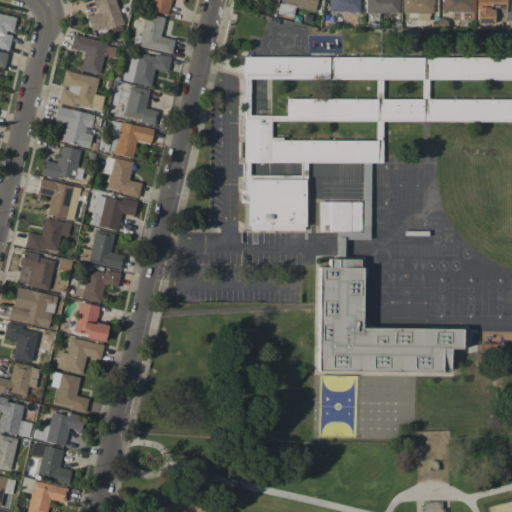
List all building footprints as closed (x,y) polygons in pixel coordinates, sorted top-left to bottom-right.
[(90,31),(121,24),(115,0),(93,0),(96,13),(86,15),(90,31)] [(167,15),(170,0),(149,0),(147,10),(167,15)] [(314,11),(316,0),(281,0),(279,13),(292,15),(294,7),(314,11)] [(328,0),(328,11),(360,12),(360,0),(328,0)] [(399,13),(399,0),(365,0),(365,13),(399,13)] [(402,0),(402,12),(434,13),(433,0),(402,0)] [(440,0),(440,11),(452,11),(452,19),(472,19),(472,0),(440,0)] [(475,0),(476,23),(493,23),(493,9),(506,9),(505,0),(475,0)] [(0,45),(8,47),(11,34),(12,34),(15,17),(0,13),(0,45)] [(164,18),(145,13),(137,45),(170,54),(174,40),(159,36),(164,18)] [(105,41),(73,34),(70,49),(83,51),(79,70),(99,74),(105,41)] [(123,80),(150,86),(154,69),(167,71),(169,59),(129,51),(123,80)] [(305,162),(381,163),(381,140),(270,140),(271,120),(376,121),(375,129),(381,129),(381,121),(511,121),(511,99),(382,98),(382,79),(423,80),(423,57),(242,56),(242,79),(243,79),(242,189),(239,189),(239,203),(247,203),(247,230),(305,230),(305,162)] [(426,80),(511,78),(511,56),(426,58),(426,80)] [(97,77),(64,71),(61,86),(58,101),(100,110),(103,96),(94,94),(97,77)] [(157,111),(145,108),(148,89),(129,85),(123,117),(154,123),(157,111)] [(94,114),(56,106),(53,121),(64,123),(61,142),(87,147),(94,114)] [(107,152),(132,158),(135,140),(150,143),(153,128),(114,120),(107,152)] [(80,150),(60,145),(56,163),(44,160),(41,173),(73,180),(80,150)] [(140,183),(128,180),(132,162),(105,156),(102,172),(108,174),(105,189),(137,196),(140,183)] [(318,231),(336,232),(335,258),(343,258),(343,239),(369,239),(370,163),(362,163),(362,201),(318,201),(318,231)] [(80,187),(40,179),(37,193),(49,196),(45,214),(72,220),(80,187)] [(117,230),(120,213),(132,216),(135,202),(104,195),(100,213),(93,212),(90,224),(117,230)] [(56,252),(60,235),(67,236),(70,222),(43,217),(40,235),(27,232),(24,246),(56,252)] [(87,262),(119,269),(123,255),(109,252),(113,234),(94,229),(87,262)] [(54,259),(23,252),(16,283),(47,290),(54,259)] [(461,329),(360,328),(361,259),(328,259),(327,267),(318,267),(316,370),(449,372),(449,348),(460,349),(461,329)] [(99,302),(103,284),(116,287),(119,274),(88,267),(81,298),(99,302)] [(8,320),(49,328),(55,295),(14,287),(8,320)] [(71,333),(103,341),(107,325),(95,322),(99,307),(79,302),(71,333)] [(37,331),(6,324),(3,337),(15,340),(11,357),(30,362),(37,331)] [(55,368),(81,374),(85,356),(99,359),(102,345),(69,337),(66,353),(59,351),(55,368)] [(34,388),(38,368),(12,362),(9,379),(0,377),(0,391),(25,397),(27,386),(34,388)] [(87,398),(75,395),(78,377),(59,373),(53,405),(85,411),(87,398)] [(23,403),(0,398),(0,411),(1,412),(0,415),(0,430),(25,436),(27,427),(29,428),(30,423),(20,420),(23,403)] [(64,445),(68,429),(80,432),(83,416),(52,409),(48,426),(40,424),(37,439),(64,445)] [(0,468),(9,471),(16,438),(0,434),(0,468)] [(43,446),(32,443),(29,454),(41,457),(43,446)] [(37,475),(67,483),(70,470),(58,467),(62,450),(44,446),(37,475)] [(0,506),(8,509),(14,477),(0,474),(0,506)] [(67,488),(33,480),(25,511),(46,511),(49,499),(63,503),(67,488)] [(441,511),(441,501),(421,502),(420,511),(441,511)]
